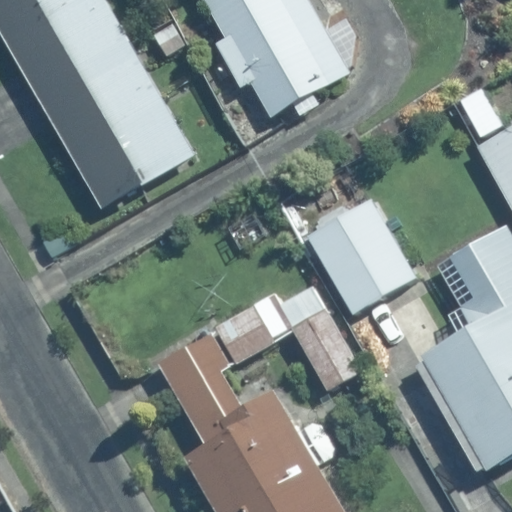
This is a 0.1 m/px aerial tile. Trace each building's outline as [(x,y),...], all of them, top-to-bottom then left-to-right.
[(0,0),(0,23),(109,212),(201,159),(108,0),(0,0)] [(293,106),(355,71),(313,0),(210,0),(232,37),(219,45),(246,91),(256,85),(275,116),(293,106)] [(511,131),(485,147),(486,149),(511,194),(511,131)] [(377,199),(352,213),(311,237),(322,254),(358,316),(423,278),(377,199)] [(486,472),(494,467),(511,456),(511,225),(441,268),(464,308),(453,315),(464,333),(419,360),(486,472)] [(243,366),(300,334),(302,337),(334,395),(369,375),(320,288),(289,305),(282,293),(221,327),(243,366)] [(256,403),(218,334),(164,365),(209,444),(189,455),(192,460),(221,511),(347,511),(278,390),(256,403)]
